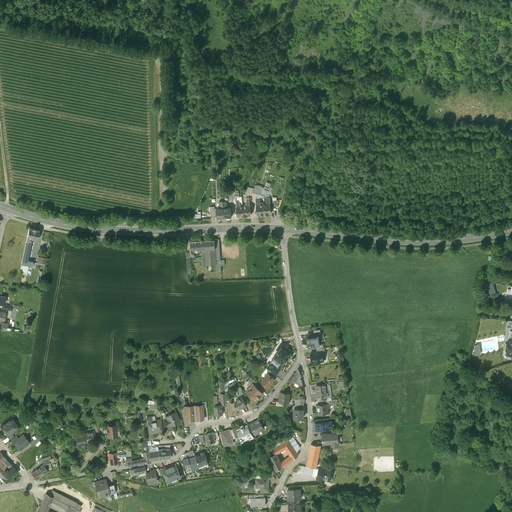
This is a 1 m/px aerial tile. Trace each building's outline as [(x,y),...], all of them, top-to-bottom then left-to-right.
[(231,207),(226,207),(226,206),(227,205),(226,199),(225,199),(225,201),(223,201),(224,217),(232,216),(231,207)] [(220,208),(216,208),(217,218),(224,217),(223,201),(221,201),(221,200),(219,200),(220,206),(220,208)] [(267,200),(265,201),(266,204),(263,204),(264,213),(271,213),(270,209),(272,209),(271,206),(270,206),(269,200),(267,200)] [(259,201),(256,202),(257,208),(256,208),(256,211),(257,211),(258,214),(264,213),(263,204),(261,204),(260,201),(259,201)] [(247,202),(246,203),(246,206),(243,206),(244,215),(251,215),(250,211),(252,211),(251,208),(250,208),(249,202),(247,202)] [(239,203),(236,203),(237,210),(236,210),(236,213),(237,212),(238,216),(244,215),(243,206),(241,206),(240,203),(239,203)] [(39,230),(29,227),(26,241),(28,241),(29,238),(37,239),(39,230)] [(214,239),(191,241),(191,253),(194,252),(194,249),(200,249),(201,249),(201,253),(200,253),(200,254),(201,254),(202,258),(206,258),(207,265),(216,264),(214,239)] [(219,239),(214,239),(216,264),(217,276),(222,276),(221,265),(224,265),(224,259),(221,260),(219,239)] [(26,241),(20,268),(31,271),(33,262),(26,261),(27,259),(28,257),(29,255),(28,255),(31,242),(28,241),(26,241)] [(493,292),(495,282),(488,280),(486,291),(493,292)] [(313,333),(307,334),(308,346),(316,345),(319,345),(317,333),(313,333)] [(282,342),(278,348),(279,351),(274,356),(275,358),(282,363),(285,359),(286,356),(287,357),(290,353),(288,351),(289,350),(285,347),(287,346),(282,342)] [(317,351),(311,352),(312,362),(319,361),(324,360),(323,351),(322,350),(317,351)] [(282,363),(275,358),(269,365),(271,366),(269,369),(276,374),(280,368),(279,367),(282,363)] [(298,368),(295,372),(294,371),(289,378),(294,381),(295,381),(300,384),(302,380),(302,379),(300,378),(301,376),(301,375),(300,374),(300,372),(298,368)] [(268,372),(262,381),(268,386),(275,377),(271,375),(268,372)] [(258,382),(251,376),(248,380),(252,383),(253,382),(256,385),(258,382)] [(239,392),(243,390),(236,378),(233,380),(239,392)] [(256,385),(253,382),(252,383),(246,390),(256,399),(258,396),(259,396),(261,394),(261,393),(263,391),(256,385)] [(326,382),(316,384),(317,391),(316,391),(317,396),(328,395),(326,382)] [(290,392),(282,390),(282,395),(280,394),(279,399),(284,400),(284,398),(289,399),(290,392)] [(242,395),(237,398),(239,401),(236,403),(238,407),(246,403),(242,395)] [(323,402),(322,402),(323,403),(319,403),(318,403),(319,412),(329,411),(328,402),(323,402)] [(203,403),(193,404),(194,417),(198,416),(199,417),(203,416),(204,417),(203,403)] [(193,404),(184,405),(185,419),(186,419),(185,418),(190,417),(194,417),(193,404)] [(222,404),(215,404),(216,413),(223,412),(222,404)] [(298,407),(295,407),(294,417),(303,417),(303,408),(298,407)] [(172,411),(168,413),(168,414),(166,415),(169,423),(172,422),(175,420),(176,421),(179,419),(175,411),(172,412),(172,411)] [(259,416),(253,420),(253,419),(249,422),(254,432),(259,429),(258,428),(264,424),(259,416)] [(12,417),(1,425),(8,436),(12,433),(19,427),(12,417)] [(155,417),(150,418),(146,419),(148,431),(152,430),(153,430),(153,429),(161,428),(161,429),(162,429),(160,417),(155,418),(155,417)] [(326,419),(322,420),(322,421),(316,422),(317,427),(317,428),(317,427),(321,427),(324,427),(329,427),(329,426),(331,426),(331,420),(330,420),(326,420),(326,419)] [(116,422),(111,422),(111,424),(106,424),(107,432),(113,432),(114,434),(119,433),(119,428),(117,428),(116,422)] [(248,422),(237,426),(240,433),(239,433),(242,439),(242,438),(254,433),(255,434),(254,432),(249,422),(248,422)] [(230,426),(221,429),(225,442),(234,439),(233,435),(230,427),(230,426)] [(94,429),(83,431),(83,429),(75,430),(76,436),(78,436),(79,445),(85,445),(84,439),(90,438),(90,440),(95,439),(94,429)] [(213,430),(205,432),(208,441),(216,438),(215,435),(216,435),(215,430),(213,431),(213,430)] [(332,432),(322,433),(323,439),(324,442),(331,442),(331,444),(339,444),(338,432),(332,432)] [(24,435),(19,439),(18,438),(14,441),(20,449),(29,442),(24,435)] [(300,446),(293,436),(288,440),(296,450),(300,446)] [(288,440),(288,439),(273,447),(273,449),(271,450),(272,452),(269,454),(270,456),(276,452),(276,453),(286,447),(291,454),(286,458),(286,459),(288,463),(289,463),(298,454),(296,450),(288,440)] [(180,442),(177,443),(177,444),(175,445),(173,446),(174,448),(173,450),(174,453),(177,451),(183,445),(180,442)] [(60,443),(53,445),(56,455),(62,453),(60,443)] [(321,444),(311,443),(307,463),(316,466),(321,444)] [(169,447),(157,448),(158,449),(159,457),(170,455),(169,447)] [(154,449),(148,450),(148,452),(149,452),(150,458),(159,457),(158,449),(154,450),(154,449)] [(109,451),(108,451),(110,460),(110,461),(117,460),(116,450),(109,451)] [(209,463),(205,450),(194,453),(194,455),(198,467),(209,463)] [(6,473),(0,465),(0,461),(2,460),(6,465),(10,462),(5,457),(1,452),(0,452),(0,473),(3,477),(6,473)] [(276,453),(276,452),(270,456),(276,469),(282,466),(283,466),(281,463),(276,453)] [(131,455),(126,455),(127,463),(136,462),(144,460),(143,455),(143,456),(131,458),(131,455)] [(194,455),(187,458),(187,457),(182,458),(184,465),(189,463),(191,469),(198,467),(194,455)] [(49,459),(42,461),(46,467),(49,467),(48,465),(50,464),(49,459)] [(161,466),(163,472),(166,480),(180,475),(177,467),(175,461),(174,461),(161,466)] [(143,464),(130,467),(131,472),(137,471),(138,474),(145,472),(145,471),(144,469),(145,469),(143,464)] [(313,467),(302,465),(300,471),(312,474),(313,467)] [(40,466),(31,472),(36,478),(45,472),(40,466)] [(332,468),(327,467),(327,468),(319,466),(317,478),(321,479),(322,478),(328,479),(329,474),(331,475),(332,468)] [(6,473),(3,477),(6,481),(18,471),(14,467),(6,473)] [(151,469),(145,471),(145,472),(147,480),(153,479),(153,480),(157,479),(156,473),(154,467),(150,468),(151,469)] [(271,468),(260,472),(260,473),(256,473),(256,475),(256,478),(269,478),(269,479),(270,479),(271,475),(274,473),(271,468)] [(105,477),(94,480),(95,486),(98,495),(110,492),(108,485),(105,477)] [(256,478),(256,483),(260,483),(260,491),(269,491),(269,479),(269,478),(256,478)] [(65,511),(77,511),(79,509),(46,493),(44,497),(51,501),(51,500),(67,509),(65,511)] [(44,497),(36,511),(45,511),(51,501),(44,497)] [(255,497),(251,497),(251,505),(257,505),(258,505),(262,505),(265,505),(265,497),(263,497),(255,497)] [(88,511),(108,511),(110,508),(93,501),(88,511)]
